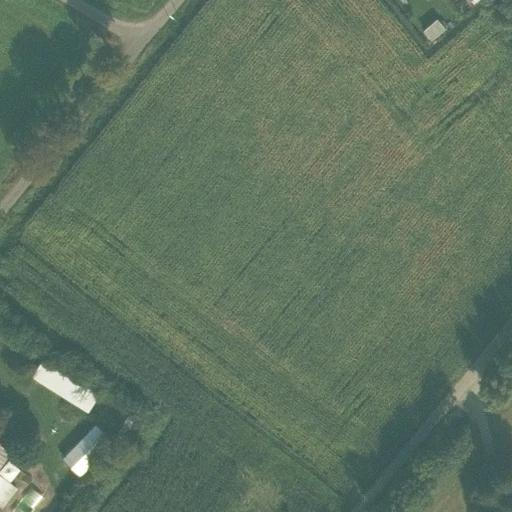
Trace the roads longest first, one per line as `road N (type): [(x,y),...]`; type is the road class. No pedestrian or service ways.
road 1 (unclassified): [(0,214),(142,41)]
road 2 (track): [(460,386),(356,511)]
